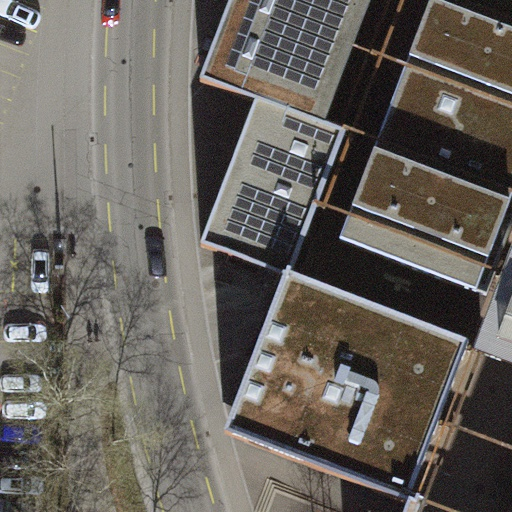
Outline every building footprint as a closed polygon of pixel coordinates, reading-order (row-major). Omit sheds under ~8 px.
[(225,0),(195,84),(253,106),(202,244),(285,274),(299,279),(354,128),(344,125),(389,0),(225,0)] [(511,26),(442,0),(432,0),(430,7),(406,70),(372,158),(349,220),(339,246),(477,298),(487,273),(511,211),(511,207),(511,26)] [(511,0),(442,0),(511,26),(511,0)] [(511,511),(511,273),(484,347),(423,505),(420,511),(511,511)] [(484,347),(299,279),(285,274),(226,433),(423,505),(484,347)]
